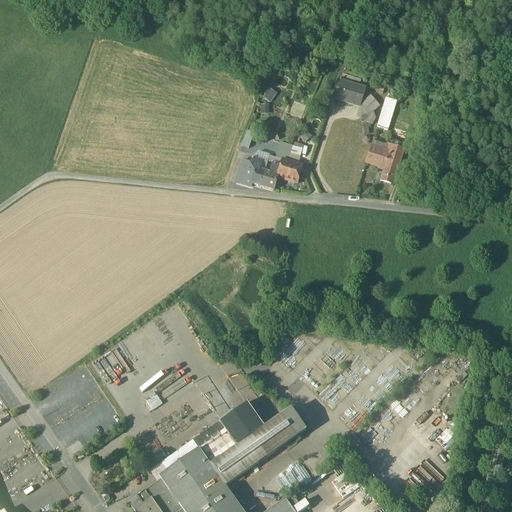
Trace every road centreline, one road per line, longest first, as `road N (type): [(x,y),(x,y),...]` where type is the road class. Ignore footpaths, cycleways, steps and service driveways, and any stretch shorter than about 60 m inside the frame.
road 1 (residential): [(511,219),(61,174),(0,207)]
road 2 (residential): [(101,511),(0,368)]
road 3 (secondary): [(485,511),(511,381)]
